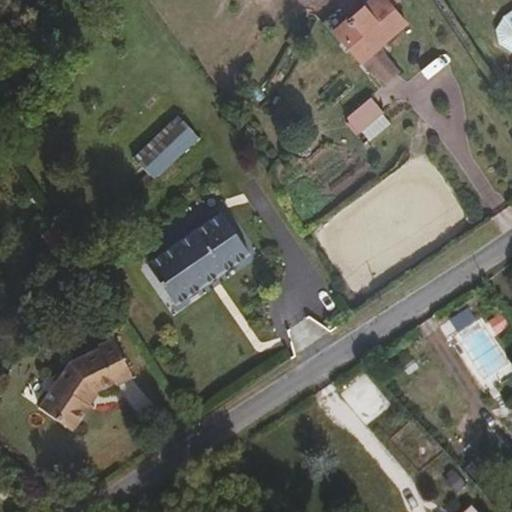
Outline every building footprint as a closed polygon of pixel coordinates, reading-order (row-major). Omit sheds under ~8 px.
[(384,54),(410,29),(381,0),(374,0),(344,30),(352,38),(341,51),(363,74),(369,72),(391,94),(405,79),(386,59),(384,54)] [(511,8),(507,12),(500,20),(494,30),(511,48),(511,8)] [(437,55),(450,70),(464,58),(451,43),(437,55)] [(368,147),(390,123),(376,107),(352,131),(368,147)] [(160,176),(204,135),(184,113),(140,155),(160,176)] [(170,307),(245,256),(217,215),(142,265),(170,307)] [(39,406),(75,432),(128,360),(92,334),(39,406)]
